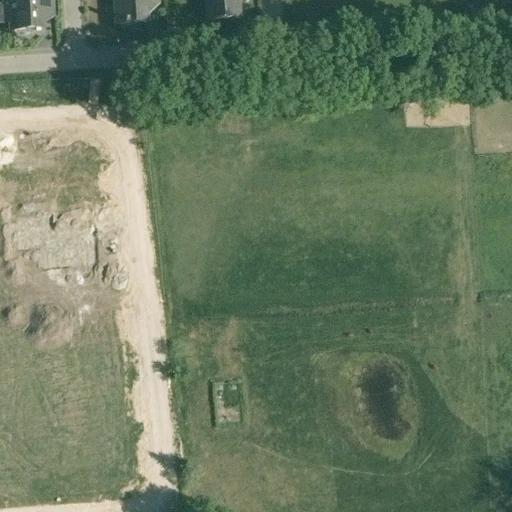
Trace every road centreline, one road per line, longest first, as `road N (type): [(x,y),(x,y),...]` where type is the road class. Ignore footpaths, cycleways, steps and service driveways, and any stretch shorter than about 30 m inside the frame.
road 1 (residential): [(0,117),(124,110),(173,511)]
road 2 (residential): [(280,47),(511,36)]
road 3 (residential): [(76,59),(280,47)]
